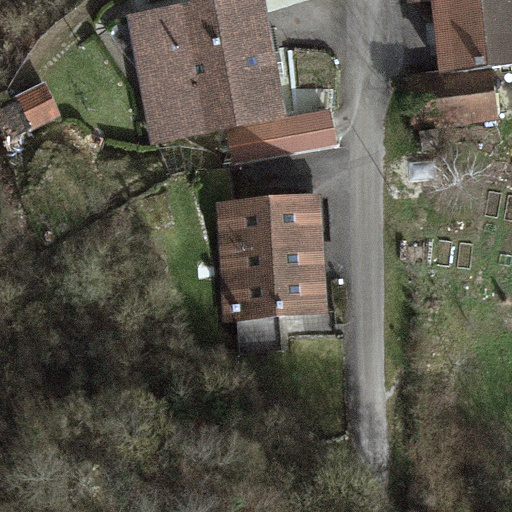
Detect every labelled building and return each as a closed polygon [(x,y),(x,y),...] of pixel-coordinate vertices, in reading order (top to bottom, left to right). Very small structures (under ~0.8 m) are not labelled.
[(252,0),(248,0),(168,15),(191,138),(275,122),(252,0)] [(511,70),(511,0),(442,0),(447,75),(494,72),(511,70)] [(157,30),(131,35),(149,130),(175,125),(157,30)] [(497,115),(494,72),(447,75),(415,77),(418,120),(497,115)] [(215,211),(222,322),(320,316),(313,205),(215,211)]
